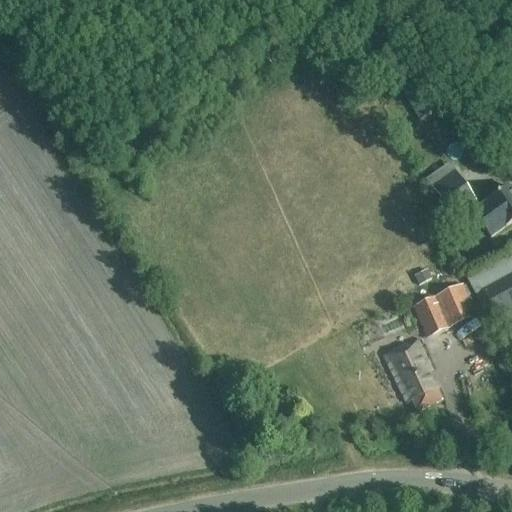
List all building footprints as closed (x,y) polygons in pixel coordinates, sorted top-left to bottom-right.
[(401,92),(418,122),(441,109),(423,79),(401,92)] [(436,195),(452,218),(474,202),(458,180),(436,195)] [(503,229),(511,222),(511,196),(507,190),(486,205),(486,206),(473,215),(490,238),(503,229)] [(426,272),(414,278),(418,287),(430,281),(426,272)] [(511,311),(511,275),(481,292),(496,320),(511,311)] [(471,318),(457,289),(413,310),(427,339),(471,318)] [(477,346),(482,360),(508,351),(504,338),(477,346)] [(417,414),(439,403),(427,379),(431,377),(416,349),(390,362),(417,414)]
